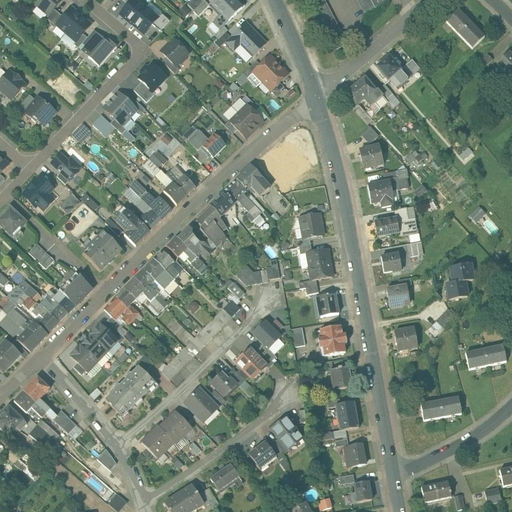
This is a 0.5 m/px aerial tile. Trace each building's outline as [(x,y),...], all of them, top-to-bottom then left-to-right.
[(61,0),(41,0),(37,5),(49,16),(54,10),(62,1),(61,0)] [(134,0),(132,0),(128,5),(121,14),(132,25),(133,24),(145,9),(134,0)] [(199,0),(192,0),(188,5),(194,11),(202,3),(199,0)] [(234,16),(218,0),(213,0),(210,4),(221,15),(210,26),(217,33),(224,26),(234,16)] [(218,0),(234,16),(244,6),(238,0),(218,0)] [(346,44),(323,0),(309,0),(336,50),(346,44)] [(357,0),(364,14),(385,3),(383,0),(357,0)] [(194,11),(194,12),(198,17),(209,6),(204,1),(202,3),(194,11)] [(63,18),(57,25),(66,34),(81,17),(71,9),(63,18)] [(157,19),(146,9),(145,9),(133,24),(144,34),(152,25),(158,19),(157,19)] [(54,10),(49,16),(46,19),(51,23),(59,14),(54,10)] [(459,35),(471,24),(458,10),(446,21),(459,35)] [(51,23),(50,24),(54,28),(57,25),(63,18),(59,14),(51,23)] [(169,21),(161,14),(157,19),(158,19),(152,25),(160,32),(169,21)] [(81,17),(66,34),(76,42),(83,35),(91,25),(81,17)] [(234,50),(240,44),(252,57),(265,44),(245,23),(240,28),(238,29),(239,29),(232,36),(233,37),(227,43),(234,50)] [(472,49),(484,38),(471,24),(459,35),(472,49)] [(224,26),(217,33),(214,36),(218,40),(226,33),(228,31),(224,26)] [(87,38),(83,43),(93,51),(102,40),(103,39),(94,31),(87,38)] [(218,40),(215,44),(219,48),(230,38),(226,33),(218,40)] [(87,38),(83,35),(76,42),(74,45),(78,49),(83,43),(87,38)] [(105,43),(102,40),(93,51),(83,43),(78,49),(99,67),(116,47),(108,40),(105,43)] [(175,41),(162,53),(166,58),(175,67),(176,67),(178,64),(181,64),(185,60),(185,58),(188,55),(175,41)] [(511,55),(509,52),(496,64),(511,80),(511,55)] [(487,55),(477,64),(482,70),(492,60),(487,55)] [(260,66),(253,73),(254,73),(263,82),(278,67),(269,57),(260,66)] [(400,70),(389,57),(377,68),(382,74),(380,76),(382,78),(384,77),(387,81),(394,75),(395,77),(394,78),(400,85),(407,80),(399,71),(400,70)] [(175,67),(166,58),(162,62),(174,75),(179,70),(176,67),(175,67)] [(420,69),(412,60),(406,65),(414,74),(420,69)] [(256,62),(243,75),(247,79),(254,73),(253,73),(260,66),(256,62)] [(152,65),(148,69),(147,68),(145,68),(141,72),(141,74),(142,75),(138,79),(142,83),(152,93),(153,93),(166,79),(152,65)] [(278,67),(263,82),(272,91),(280,84),(287,76),(278,67)] [(14,76),(9,72),(7,75),(0,83),(0,90),(12,100),(25,85),(20,81),(21,80),(15,75),(14,76)] [(375,92),(364,78),(357,84),(374,104),(383,97),(377,90),(375,92)] [(152,93),(142,83),(134,91),(146,104),(155,95),(153,93),(152,93)] [(280,84),(272,91),(271,92),(275,97),(284,88),(280,84)] [(357,84),(346,94),(356,106),(363,100),(370,108),(374,104),(357,84)] [(392,94),(384,85),(379,89),(386,98),(392,94)] [(129,104),(118,93),(110,101),(129,119),(137,112),(137,111),(129,104)] [(250,101),(246,97),(241,101),(246,105),(250,101)] [(55,113),(38,98),(25,114),(36,124),(38,122),(44,127),(55,113)] [(241,101),(240,99),(231,107),(238,114),(246,106),(246,105),(241,101)] [(145,111),(133,100),(129,104),(137,111),(137,112),(141,115),(145,111)] [(129,119),(110,101),(103,109),(114,120),(122,127),(129,119)] [(259,110),(250,101),(246,105),(246,106),(254,114),(259,110)] [(254,114),(246,106),(238,114),(254,130),(262,122),(254,114)] [(238,114),(231,107),(223,116),(228,122),(229,122),(238,114)] [(368,117),(360,107),(355,112),(363,121),(368,117)] [(254,130),(238,114),(229,122),(237,131),(245,139),(254,130)] [(110,125),(101,117),(92,126),(102,134),(105,130),(109,134),(115,129),(110,125)] [(122,127),(114,120),(110,125),(115,129),(122,135),(126,131),(122,127)] [(237,131),(229,122),(228,122),(224,126),(233,135),(237,131)] [(89,132),(83,126),(79,129),(86,135),(86,136),(89,132)] [(370,128),(361,136),(369,145),(378,137),(370,128)] [(79,129),(72,136),(78,143),(86,135),(79,129)] [(208,141),(200,132),(189,143),(197,152),(200,149),(208,157),(210,155),(213,159),(220,152),(208,141)] [(218,138),(214,135),(208,141),(220,152),(226,146),(222,142),(224,141),(219,137),(218,138)] [(72,138),(65,145),(68,149),(76,142),(72,138)] [(379,147),(359,151),(363,169),(383,165),(379,147)] [(262,159),(280,182),(295,171),(277,148),(262,159)] [(460,154),(463,160),(473,153),(470,148),(460,154)] [(197,152),(192,156),(201,165),(208,158),(208,157),(200,149),(197,152)] [(167,161),(157,152),(153,156),(163,165),(167,161)] [(67,161),(60,155),(51,164),(61,173),(69,182),(70,182),(78,173),(78,172),(67,161)] [(82,168),(71,157),(67,161),(78,172),(82,168)] [(161,172),(149,160),(142,167),(143,167),(154,178),(154,179),(161,172)] [(269,189),(251,167),(236,181),(246,191),(251,187),(260,198),(269,189)] [(166,176),(161,172),(154,179),(155,179),(156,177),(168,189),(164,193),(177,207),(186,198),(173,184),(166,176)] [(395,172),(383,174),(384,180),(391,179),(396,178),(395,172)] [(69,182),(61,173),(57,178),(65,186),(69,182)] [(151,182),(141,173),(137,177),(146,187),(151,182)] [(184,177),(179,182),(170,173),(166,176),(173,184),(186,198),(196,189),(184,177)] [(392,182),(367,186),(371,205),(381,203),(382,208),(391,206),(389,192),(408,189),(406,179),(397,181),(396,178),(391,179),(392,182)] [(51,190),(40,179),(24,195),(36,207),(38,205),(44,210),(52,202),(46,196),(51,190)] [(246,191),(236,181),(223,193),(224,194),(233,203),(237,200),(243,194),(246,191)] [(159,201),(156,204),(136,184),(129,190),(130,190),(152,212),(161,222),(171,212),(159,201)] [(421,187),(415,193),(419,198),(426,192),(421,187)] [(152,212),(130,190),(125,195),(141,210),(142,210),(146,214),(140,219),(152,231),(161,222),(152,212)] [(94,211),(99,206),(86,193),(81,199),(94,211)] [(224,194),(219,198),(214,202),(215,202),(210,207),(210,208),(221,218),(223,221),(227,217),(225,214),(235,205),(233,203),(224,194)] [(256,208),(243,194),(237,200),(241,204),(238,207),(247,216),(256,208)] [(80,203),(72,195),(59,207),(68,216),(80,203)] [(10,208),(0,218),(0,226),(13,238),(27,223),(10,208)] [(221,218),(210,208),(196,222),(199,225),(199,230),(200,230),(209,239),(216,247),(217,248),(227,239),(222,233),(227,229),(220,220),(221,218)] [(406,208),(394,211),(395,217),(406,215),(407,214),(406,208)] [(127,211),(116,223),(127,233),(124,235),(124,236),(135,247),(150,233),(139,222),(127,211)] [(406,215),(395,217),(395,218),(375,222),(378,239),(398,235),(399,238),(409,236),(408,232),(417,230),(415,219),(408,220),(407,214),(406,215)] [(318,215),(300,218),(304,240),(309,240),(322,237),(318,215)] [(123,232),(110,219),(105,224),(119,237),(123,232)] [(187,249),(196,240),(192,236),(192,231),(189,228),(177,239),(177,238),(176,238),(176,239),(187,249)] [(104,233),(83,254),(100,272),(121,250),(104,233)] [(176,239),(167,248),(177,258),(183,253),(189,259),(187,261),(197,271),(203,265),(196,259),(187,249),(176,239)] [(196,240),(187,249),(196,259),(201,254),(206,260),(213,253),(211,251),(216,247),(209,239),(204,244),(200,244),(196,240)] [(304,240),(296,241),(297,249),(299,248),(311,246),(309,240),(304,240)] [(421,243),(407,245),(410,258),(423,255),(421,243)] [(37,245),(29,254),(33,258),(41,249),(37,245)] [(311,246),(299,248),(300,255),(307,254),(307,253),(312,253),(311,246)] [(41,249),(33,258),(37,262),(45,253),(41,249)] [(312,253),(307,253),(307,254),(300,255),(299,256),(301,269),(309,267),(329,264),(327,250),(312,253)] [(174,263),(163,252),(154,261),(164,272),(165,272),(173,281),(176,279),(179,276),(170,267),(174,263)] [(45,253),(37,262),(41,266),(50,257),(45,253)] [(399,255),(381,258),(384,273),(401,270),(399,255)] [(50,257),(41,266),(46,270),(54,261),(50,257)] [(164,272),(154,261),(143,271),(154,282),(163,291),(173,281),(165,272),(164,272)] [(329,264),(309,267),(310,269),(309,270),(310,279),(312,280),(312,281),(316,281),(332,278),(329,264)] [(253,273),(246,266),(235,277),(247,288),(248,287),(256,285),(261,284),(259,272),(253,273)] [(468,266),(450,269),(453,284),(447,285),(449,296),(450,296),(451,301),(467,298),(465,282),(473,281),(471,270),(469,270),(468,266)] [(266,269),(259,270),(259,272),(261,284),(268,283),(268,281),(266,269)] [(154,282),(143,271),(135,280),(145,290),(154,299),(164,308),(168,305),(151,289),(148,288),(154,282)] [(9,282),(0,274),(0,284),(4,288),(9,282)] [(92,290),(76,275),(68,283),(84,299),(92,290)] [(410,279),(398,281),(399,287),(407,286),(411,286),(410,279)] [(145,290),(135,280),(124,290),(135,300),(142,293),(145,290)] [(312,281),(298,283),(299,290),(305,289),(317,287),(316,281),(312,281)] [(84,299),(68,283),(59,292),(60,293),(75,308),(84,299)] [(244,295),(233,284),(228,289),(239,300),(244,295)] [(399,287),(387,290),(390,307),(410,304),(407,286),(399,287)] [(317,287),(305,289),(306,296),(318,293),(317,287)] [(25,295),(17,288),(9,297),(16,303),(25,295)] [(135,300),(124,290),(116,299),(127,309),(130,306),(135,301),(135,300)] [(154,299),(145,290),(142,293),(143,296),(150,303),(154,299)] [(60,293),(56,297),(50,291),(46,295),(58,306),(68,316),(75,308),(60,293)] [(32,295),(29,299),(35,304),(41,298),(35,292),(32,295)] [(239,301),(232,294),(228,298),(236,306),(241,302),(239,300),(239,301)] [(25,295),(16,303),(21,307),(22,306),(28,311),(35,304),(29,299),(25,295)] [(327,296),(317,298),(321,318),(338,314),(334,295),(328,297),(327,296)] [(116,299),(104,310),(111,317),(115,321),(125,311),(127,309),(116,299)] [(164,308),(154,299),(150,303),(160,313),(164,308)] [(34,324),(30,328),(26,325),(28,323),(13,310),(17,307),(11,301),(2,311),(7,316),(12,320),(12,321),(39,345),(47,337),(34,324)] [(54,310),(45,302),(41,305),(40,306),(49,315),(59,325),(68,316),(58,306),(54,310)] [(49,315),(40,306),(32,314),(37,319),(40,316),(44,318),(45,319),(40,324),(50,334),(59,325),(49,315)] [(138,314),(130,306),(127,309),(135,317),(138,314)] [(135,317),(127,309),(125,311),(128,314),(123,319),(129,325),(136,318),(135,317)] [(223,310),(213,320),(222,328),(222,329),(232,318),(223,310)] [(456,319),(448,310),(436,322),(443,330),(444,331),(456,319)] [(39,345),(12,321),(12,320),(7,316),(0,323),(7,330),(6,331),(13,338),(17,334),(20,338),(17,341),(31,354),(39,345)] [(120,326),(115,321),(111,317),(107,322),(112,327),(116,331),(120,326)] [(222,328),(213,320),(204,330),(212,339),(222,329),(222,328)] [(265,323),(253,335),(268,350),(280,338),(265,323)] [(443,330),(436,323),(432,327),(439,334),(443,330)] [(107,333),(100,326),(90,336),(91,337),(108,352),(117,343),(107,333)] [(116,331),(112,327),(107,333),(117,343),(120,345),(125,339),(116,331)] [(302,328),(291,330),(294,348),(305,346),(302,328)] [(340,328),(320,331),(321,340),(318,341),(319,349),(323,349),(324,357),(345,353),(343,345),(346,344),(345,336),(342,336),(340,328)] [(212,339),(204,330),(196,338),(204,347),(212,339)] [(414,330),(394,333),(397,352),(417,348),(414,330)] [(108,352),(91,337),(81,348),(80,348),(97,364),(101,368),(112,357),(108,352)] [(204,347),(196,338),(192,343),(200,351),(204,347)] [(16,352),(6,343),(0,348),(0,371),(3,374),(20,356),(16,352)] [(200,351),(192,343),(185,349),(193,357),(194,357),(200,351)] [(506,363),(502,346),(484,350),(487,367),(506,363)] [(29,355),(20,347),(16,352),(20,356),(24,360),(29,355)] [(97,364),(80,348),(81,348),(80,347),(70,357),(86,372),(88,374),(97,364)] [(185,348),(177,357),(185,365),(193,357),(185,349),(185,348)] [(260,361),(249,350),(235,364),(241,369),(249,378),(253,382),(267,368),(260,361)] [(487,367),(484,350),(465,355),(469,371),(487,367)] [(153,365),(144,356),(135,366),(138,369),(138,368),(144,374),(153,365)] [(265,356),(260,361),(267,368),(268,370),(273,365),(265,356)] [(177,357),(161,373),(170,381),(185,365),(177,357)] [(331,362),(319,364),(320,371),(332,369),(331,362)] [(86,372),(77,364),(73,368),(82,377),(86,372)] [(118,386),(113,391),(114,392),(105,401),(121,417),(126,412),(127,413),(148,392),(147,391),(154,384),(144,374),(138,368),(138,369),(131,375),(130,374),(125,379),(126,380),(119,387),(118,386)] [(338,370),(332,371),(335,386),(336,392),(350,389),(348,376),(349,376),(347,368),(341,369),(338,369),(338,370)] [(249,378),(241,369),(237,374),(245,382),(249,378)] [(228,381),(221,374),(211,385),(224,399),(236,386),(230,379),(228,381)] [(245,382),(237,374),(232,379),(240,387),(245,382)] [(56,417),(39,401),(50,389),(37,378),(22,393),(23,393),(35,405),(46,415),(52,421),(56,417)] [(335,386),(325,388),(327,396),(337,394),(336,392),(335,386)] [(217,401),(205,389),(201,393),(213,405),(217,401)] [(35,405),(23,393),(14,403),(26,414),(31,409),(35,405)] [(201,393),(197,397),(195,395),(184,405),(203,424),(204,424),(202,422),(215,409),(217,411),(218,410),(213,405),(201,393)] [(461,415),(458,399),(439,402),(442,419),(461,415)] [(339,400),(328,402),(329,408),(335,407),(335,406),(341,405),(339,400)] [(442,419),(439,402),(421,406),(424,422),(442,419)] [(341,405),(335,406),(335,407),(337,419),(356,416),(354,403),(341,405)] [(46,415),(35,405),(31,409),(42,419),(46,415)] [(27,425),(14,413),(8,408),(1,416),(15,429),(20,432),(27,425)] [(71,421),(61,411),(56,417),(52,421),(63,430),(71,421)] [(190,420),(182,411),(178,415),(186,424),(190,420)] [(178,415),(176,413),(167,421),(183,438),(192,430),(186,424),(178,415)] [(15,429),(1,416),(0,416),(0,429),(8,437),(11,433),(15,429)] [(356,416),(337,419),(340,431),(340,432),(345,431),(359,429),(356,416)] [(303,440),(286,418),(271,430),(278,440),(287,452),(288,452),(303,440)] [(59,436),(42,421),(38,426),(55,441),(59,436)] [(76,426),(71,421),(63,430),(68,434),(76,426)] [(183,438),(167,421),(159,429),(174,444),(175,446),(183,438)] [(55,441),(38,426),(29,435),(47,450),(52,445),(55,441)] [(159,429),(158,428),(150,436),(165,452),(174,444),(159,429)] [(330,432),(315,435),(316,442),(334,439),(333,432),(330,433),(330,432)] [(67,443),(59,436),(55,441),(63,448),(67,443)] [(165,452),(150,436),(141,444),(147,450),(155,458),(157,460),(165,452)] [(287,452),(278,440),(273,443),(280,453),(282,455),(287,452)] [(346,440),(335,443),(336,449),(348,446),(346,440)] [(63,448),(55,441),(52,445),(60,452),(63,448)] [(31,451),(21,442),(16,448),(23,453),(27,456),(31,451)] [(201,452),(193,443),(188,447),(197,456),(201,452)] [(265,444),(249,456),(259,469),(275,457),(268,448),(265,444)] [(280,453),(273,444),(268,448),(275,457),(280,453)] [(361,445),(345,449),(349,469),(365,466),(361,445)] [(112,458),(106,450),(97,460),(110,472),(116,465),(112,458)] [(155,458),(147,450),(142,454),(151,462),(155,458)] [(27,456),(23,453),(18,460),(27,467),(32,461),(27,456)] [(183,466),(175,458),(171,462),(179,471),(183,466)] [(27,467),(18,460),(13,465),(22,472),(27,467)] [(230,465),(210,480),(219,492),(239,478),(230,465)] [(511,467),(499,471),(503,487),(511,485),(511,467)] [(448,482),(421,488),(425,504),(451,498),(448,482)] [(368,483),(354,485),(357,504),(371,501),(368,483)] [(192,487),(164,504),(168,511),(192,511),(203,505),(204,505),(198,496),(192,487)] [(498,488),(484,491),(487,505),(501,502),(498,488)] [(216,500),(209,489),(203,492),(210,503),(216,500)] [(210,503),(203,492),(198,496),(204,505),(203,505),(204,507),(210,503)] [(119,511),(127,503),(117,494),(108,505),(116,511),(119,511)] [(461,496),(454,497),(457,511),(465,510),(461,496)] [(324,511),(333,508),(331,499),(322,501),(324,511)]
